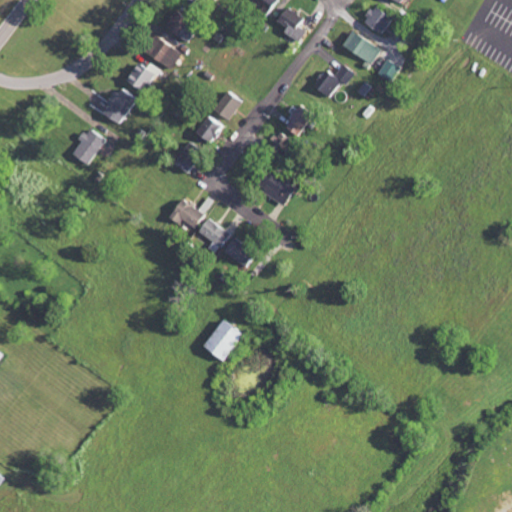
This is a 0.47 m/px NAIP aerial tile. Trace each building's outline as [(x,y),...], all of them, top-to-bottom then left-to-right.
[(214,0),(192,0),(190,5),(208,13),(214,0)] [(282,0),(258,0),(256,3),(274,14),(282,0)] [(369,22),(387,34),(398,17),(380,6),(369,22)] [(309,32),(303,28),(308,19),(290,7),(281,22),(290,27),(287,32),(304,42),(309,32)] [(170,29),(192,42),(202,26),(180,13),(170,29)] [(349,45),(376,65),(386,50),(359,31),(349,45)] [(152,54),(176,69),(187,53),(163,37),(152,54)] [(406,68),(393,59),(383,73),(396,82),(406,68)] [(130,83),(151,93),(163,69),(153,64),(151,67),(140,62),(130,83)] [(350,84),(359,73),(347,65),(339,76),(331,70),(319,86),(334,97),(345,81),(350,84)] [(124,123),(141,100),(124,87),(107,111),(124,123)] [(222,111),(236,119),(248,100),(234,92),(222,111)] [(290,128),(305,136),(318,112),(302,104),(290,128)] [(203,134),(221,142),(229,124),(211,116),(203,134)] [(94,165),(111,139),(95,129),(78,155),(94,165)] [(273,144),(287,156),(298,143),(284,131),(273,144)] [(193,173),(211,151),(198,141),(180,163),(193,173)] [(294,204),(302,185),(272,172),(263,191),(294,204)] [(210,214),(185,199),(174,218),(183,224),(186,220),(200,229),(210,214)] [(213,248),(220,254),(235,235),(214,218),(203,231),(217,243),(213,248)] [(229,252),(254,267),(262,252),(237,238),(229,252)] [(213,346),(234,362),(254,336),(233,320),(213,346)] [(0,486),(1,487),(10,478),(0,467),(0,486)]
